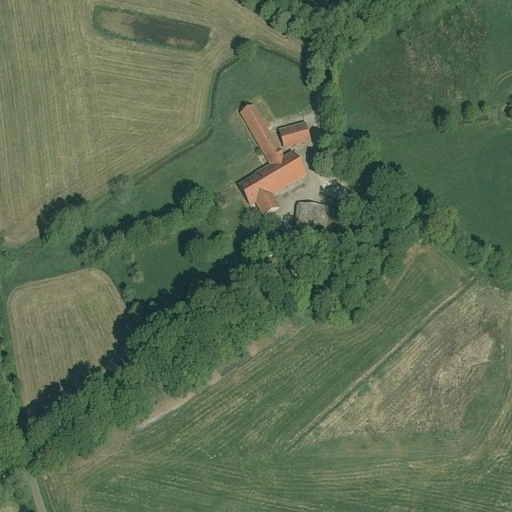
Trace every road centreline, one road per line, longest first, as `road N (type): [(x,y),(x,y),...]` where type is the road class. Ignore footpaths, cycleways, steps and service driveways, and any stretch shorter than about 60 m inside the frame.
road 1 (residential): [(87,431),(286,306),(294,292),(290,207)]
road 2 (residential): [(389,0),(331,45),(254,0)]
road 3 (track): [(331,45),(314,187),(303,194)]
